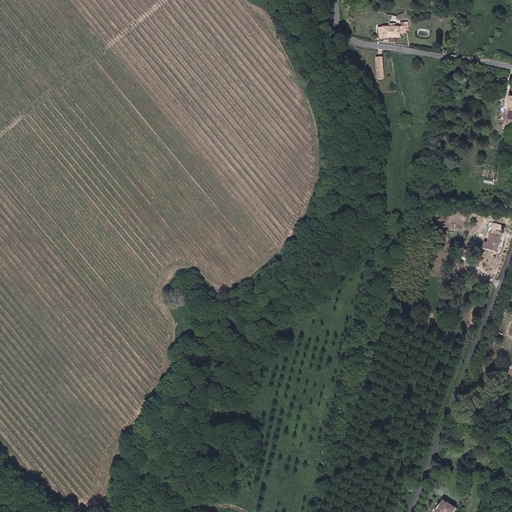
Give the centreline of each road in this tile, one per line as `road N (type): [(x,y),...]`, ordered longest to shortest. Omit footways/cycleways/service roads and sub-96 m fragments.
road 1 (secondary): [(410,511),(511,256)]
road 2 (unclassified): [(340,0),(347,40),(511,69)]
